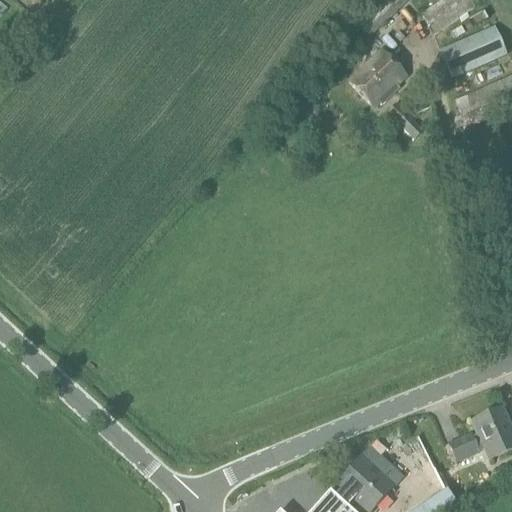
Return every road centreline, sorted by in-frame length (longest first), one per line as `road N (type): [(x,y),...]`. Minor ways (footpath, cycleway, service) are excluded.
road 1 (unclassified): [(191,507),(252,465),(511,362)]
road 2 (tertiary): [(191,507),(0,331)]
